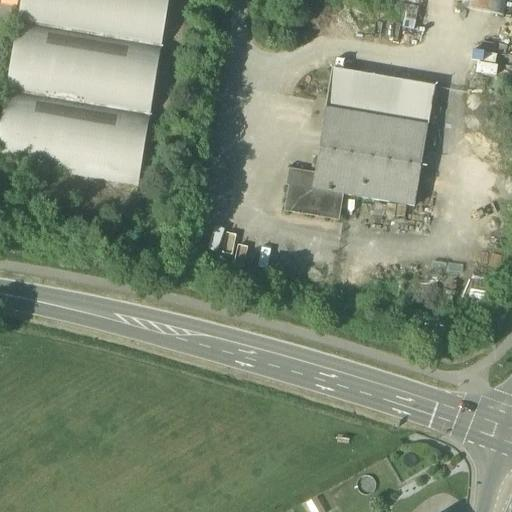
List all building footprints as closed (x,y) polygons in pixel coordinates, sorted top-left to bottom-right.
[(21,0),(0,131),(0,164),(137,188),(167,0),(21,0)] [(461,0),(460,10),(503,18),(506,0),(461,0)] [(332,71),(324,111),(392,123),(399,84),(332,71)] [(324,111),(313,178),(310,193),(340,199),(412,211),(434,90),(399,84),(392,123),(324,111)] [(336,222),(340,199),(310,193),(313,178),(291,174),(284,213),(336,222)]
